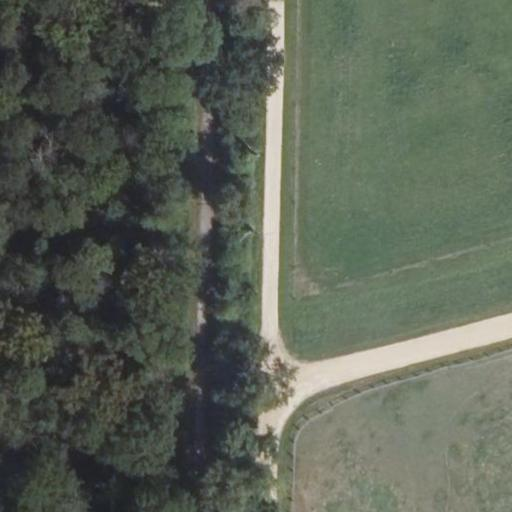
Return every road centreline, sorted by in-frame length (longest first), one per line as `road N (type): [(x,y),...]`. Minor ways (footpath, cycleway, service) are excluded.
road 1 (track): [(264,511),(281,0)]
road 2 (track): [(266,397),(511,329)]
